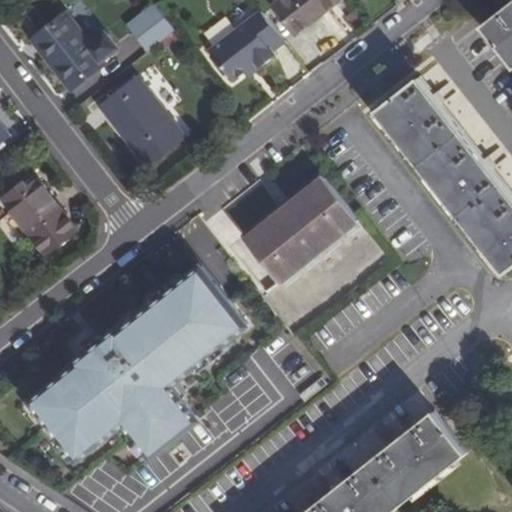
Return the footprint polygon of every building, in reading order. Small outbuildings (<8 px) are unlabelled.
[(334,0),(283,0),(274,8),(296,35),(336,2),(334,0)] [(511,1),(482,26),(511,63),(511,1)] [(251,57),(254,62),(270,49),(267,45),(279,36),(255,4),(205,44),(229,75),(240,66),(251,57)] [(175,31),(160,11),(132,35),(147,54),(175,31)] [(36,42),(64,20),(62,17),(30,42),(72,95),(103,70),(101,67),(74,89),(36,42)] [(64,20),(36,42),(74,89),(101,67),(98,64),(109,54),(96,39),(86,48),(64,20)] [(243,71),(254,62),(251,57),(240,66),(243,71)] [(136,77),(100,106),(150,168),(186,140),(136,77)] [(373,113),(501,276),(511,266),(511,204),(414,79),(373,113)] [(10,124),(2,130),(8,137),(0,143),(0,147),(1,149),(19,135),(10,124)] [(243,233),(249,240),(275,219),(273,217),(299,196),(301,198),(326,179),(321,171),(243,233)] [(281,281),(359,219),(326,179),(301,198),(299,196),(273,217),(275,219),(249,240),(280,279),(281,281)] [(19,189),(3,202),(46,256),(76,232),(37,183),(28,191),(23,195),(19,189)] [(23,185),(19,189),(23,195),(28,191),(23,185)] [(248,327),(202,268),(119,332),(117,330),(76,363),(77,365),(31,401),(78,460),(125,424),(152,458),(199,421),(172,387),(248,327)] [(388,274),(317,335),(331,351),(402,289),(388,274)] [(436,410),(304,511),(389,511),(469,451),(436,410)]
